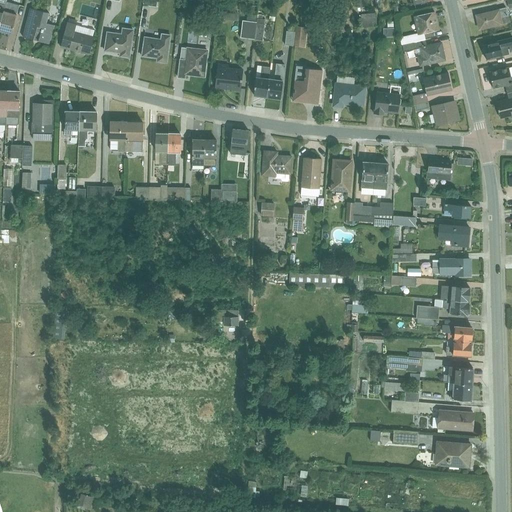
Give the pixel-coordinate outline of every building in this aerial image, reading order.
[(6,2),(0,24),(0,31),(11,34),(18,6),(6,2)] [(30,9),(23,37),(34,40),(34,39),(38,40),(38,41),(49,44),(54,25),(46,23),(49,13),(30,9)] [(506,9),(476,16),(479,29),(510,22),(506,9)] [(219,11),(218,19),(226,19),(227,12),(219,11)] [(402,45),(425,40),(424,34),(438,30),(434,12),(413,17),(417,34),(400,38),(401,45),(402,45)] [(375,14),(361,15),(362,28),(376,26),(376,18),(375,18),(375,14)] [(241,38),(254,40),(257,16),(249,15),(249,18),(247,17),(247,22),(242,21),(241,38)] [(257,16),(254,40),(262,41),(265,20),(262,20),(263,15),(257,15),(257,16)] [(67,22),(60,47),(75,51),(75,50),(79,51),(79,52),(89,55),(94,37),(74,31),(77,21),(69,19),(68,22),(67,22)] [(285,45),(293,46),(295,32),(294,32),(295,26),(291,25),(291,28),(288,27),(287,32),(286,31),(285,45)] [(307,28),(295,26),(295,32),(293,46),(304,47),(307,28)] [(107,32),(105,51),(115,52),(118,52),(118,53),(120,53),(120,56),(129,58),(134,30),(122,28),(121,34),(107,32)] [(394,28),(383,28),(384,37),(394,37),(394,28)] [(145,37),(142,56),(152,58),(152,57),(155,57),(155,58),(157,58),(157,62),(166,63),(170,35),(161,34),(160,40),(145,37)] [(511,37),(491,43),(491,44),(483,46),(486,60),(509,55),(507,47),(511,45),(511,37)] [(425,40),(402,45),(404,52),(413,50),(414,58),(417,58),(419,66),(445,60),(441,43),(427,46),(425,40)] [(182,48),(178,77),(185,78),(185,74),(204,77),(207,50),(187,48),(182,48)] [(218,64),(215,87),(222,88),(223,88),(227,88),(227,89),(241,91),(243,70),(228,68),(228,65),(218,64)] [(281,99),(285,65),(276,64),(274,80),(270,79),(269,79),(267,97),(281,99)] [(257,66),(254,96),(267,97),(269,79),(270,68),(257,66)] [(296,66),(293,99),(307,101),(307,103),(318,104),(322,70),(296,66)] [(511,91),(511,67),(489,72),(493,88),(506,85),(507,93),(511,91)] [(407,69),(408,77),(420,77),(420,69),(407,69)] [(414,106),(428,102),(427,97),(427,95),(452,90),(448,73),(423,79),(426,93),(412,96),(414,106)] [(337,76),(333,106),(342,107),(342,103),(363,105),(365,86),(353,85),(354,78),(337,76)] [(17,125),(18,124),(20,91),(8,91),(6,125),(17,125)] [(511,91),(507,93),(509,100),(496,103),(498,109),(498,111),(500,118),(511,115),(511,118),(511,91)] [(377,92),(374,114),(383,115),(383,112),(398,113),(400,95),(377,92)] [(33,103),(32,122),(31,134),(33,134),(33,140),(51,140),(51,134),(53,134),(54,101),(42,100),(41,103),(33,103)] [(433,115),(430,116),(431,123),(436,122),(436,124),(438,123),(438,122),(448,119),(448,121),(459,118),(455,101),(431,107),(433,115)] [(429,108),(428,102),(414,106),(415,112),(429,108)] [(79,138),(80,112),(78,112),(66,111),(65,135),(70,135),(70,138),(79,138)] [(79,138),(79,146),(85,146),(85,140),(87,140),(88,131),(96,131),(97,112),(80,112),(79,138)] [(126,152),(127,122),(111,122),(110,149),(111,151),(118,151),(118,152),(126,152)] [(127,122),(126,152),(133,152),(133,151),(142,152),(143,122),(127,122)] [(249,131),(233,129),(230,153),(246,155),(249,131)] [(168,165),(168,134),(156,134),(156,164),(160,164),(160,165),(168,165)] [(168,134),(168,165),(175,165),(176,153),(180,153),(180,134),(168,134)] [(204,165),(204,140),(193,140),(192,166),(204,166),(204,165)] [(204,140),(204,165),(216,166),(217,140),(204,140)] [(22,162),(23,146),(11,145),(10,162),(22,162)] [(22,162),(22,166),(31,166),(32,146),(23,146),(22,162)] [(264,151),(262,175),(275,176),(275,178),(281,179),(282,181),(287,182),(289,180),(289,175),(290,175),(291,157),(277,156),(277,152),(264,151)] [(303,158),(301,187),(319,189),(321,159),(303,158)] [(334,160),(331,191),(349,192),(351,161),(334,160)] [(451,162),(429,160),(428,171),(427,179),(450,181),(451,173),(450,173),(451,162)] [(373,195),(375,163),(363,162),(361,194),(373,195)] [(375,163),(373,195),(385,196),(385,190),(386,190),(388,164),(375,163)] [(58,165),(57,189),(65,189),(66,165),(58,165)] [(12,169),(4,169),(3,186),(11,187),(12,169)] [(32,174),(22,173),(22,190),(31,190),(32,174)] [(102,187),(87,186),(87,198),(101,199),(102,187)] [(161,188),(149,188),(148,200),(167,200),(167,188),(167,186),(161,186),(161,188)] [(115,187),(102,187),(101,199),(114,199),(115,187)] [(149,188),(136,187),(136,200),(148,200),(149,188)] [(185,188),(167,188),(167,200),(185,201),(185,188)] [(221,190),(211,190),(211,202),(221,202),(221,191),(221,190)] [(236,192),(221,191),(221,202),(237,202),(236,192)] [(426,199),(413,198),(413,206),(426,206),(426,199)] [(393,216),(372,215),(353,215),(355,203),(347,202),(346,224),(354,225),(354,221),(374,223),(373,227),(393,228),(393,225),(393,216)] [(393,216),(393,203),(380,202),(380,207),(372,207),(372,215),(393,216)] [(273,216),(274,204),(262,203),(261,215),(273,216)] [(363,203),(355,203),(353,215),(372,215),(372,207),(363,206),(363,203)] [(471,206),(444,204),(444,211),(444,215),(470,218),(471,206)] [(303,220),(304,208),(294,207),(293,219),(303,220)] [(416,218),(393,216),(393,225),(415,227),(416,218)] [(469,228),(438,226),(437,240),(451,241),(451,245),(468,246),(469,228)] [(0,228),(0,242),(9,243),(9,236),(17,236),(17,230),(0,230),(0,228)] [(392,254),(413,254),(413,244),(400,244),(400,249),(392,249),(392,254)] [(330,270),(341,271),(342,260),(331,259),(330,270)] [(470,260),(432,260),(432,274),(439,274),(439,275),(455,275),(470,275),(470,260)] [(352,288),(353,275),(290,274),(290,286),(352,288)] [(417,278),(380,274),(379,281),(384,281),(383,286),(391,287),(391,285),(416,287),(417,278)] [(363,275),(354,275),(353,292),(363,292),(363,275)] [(154,283),(135,282),(135,299),(154,299),(154,283)] [(440,300),(469,302),(470,288),(441,286),(440,300)] [(60,293),(66,302),(73,297),(67,289),(60,293)] [(469,302),(440,300),(435,299),(434,306),(449,308),(449,315),(460,315),(460,314),(468,315),(468,314),(469,314),(470,308),(468,308),(469,302)] [(359,301),(352,300),(352,305),(352,310),(352,312),(368,314),(369,306),(358,305),(359,301)] [(439,319),(439,307),(417,305),(416,317),(417,318),(436,319),(439,319)] [(238,326),(238,310),(216,310),(216,322),(219,322),(219,326),(238,326)] [(436,319),(417,318),(417,324),(423,324),(423,325),(435,326),(436,326),(437,326),(437,321),(436,320),(436,319)] [(447,340),(472,342),(473,328),(454,327),(455,321),(445,320),(444,325),(442,325),(442,332),(447,333),(447,340)] [(351,332),(357,332),(358,322),(352,322),(352,324),(347,324),(347,330),(351,331),(351,332)] [(364,335),(363,342),(383,344),(383,337),(364,335)] [(344,340),(340,339),(340,341),(335,341),(335,340),(330,340),(329,348),(344,349),(344,340)] [(470,356),(472,342),(447,340),(445,354),(470,356)] [(409,351),(409,357),(422,358),(434,359),(435,353),(422,352),(409,351)] [(407,368),(408,357),(388,356),(387,367),(407,368)] [(409,357),(408,357),(407,368),(407,371),(421,372),(422,358),(409,357)] [(448,382),(472,384),(473,368),(449,366),(447,382),(448,382)] [(471,400),(472,384),(448,382),(447,391),(450,391),(450,399),(471,400)] [(418,402),(419,393),(405,392),(404,401),(418,402)] [(417,414),(418,402),(404,401),(392,400),(391,412),(417,414)] [(438,410),(438,418),(433,417),(432,428),(438,428),(437,432),(444,433),(445,429),(472,431),(473,413),(438,410)] [(370,429),(369,440),(379,440),(379,430),(370,429)] [(393,443),(417,444),(418,432),(393,430),(393,443)] [(436,442),(435,465),(469,467),(471,444),(436,442)] [(256,481),(248,481),(247,497),(256,497),(256,496),(259,496),(259,491),(256,491),(256,487),(256,481)] [(81,494),(78,505),(90,509),(93,498),(81,494)]
